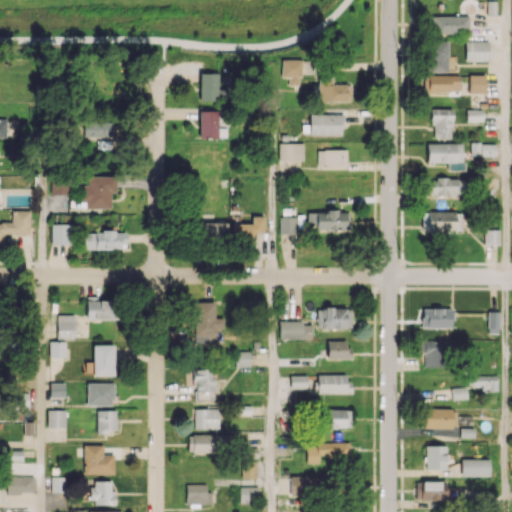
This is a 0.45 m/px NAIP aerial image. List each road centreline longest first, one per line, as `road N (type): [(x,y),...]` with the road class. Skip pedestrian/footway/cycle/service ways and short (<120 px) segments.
road 1 (residential): [(511,276),(0,275)]
road 2 (tertiary): [(390,0),(389,511)]
road 3 (residential): [(157,74),(157,511)]
